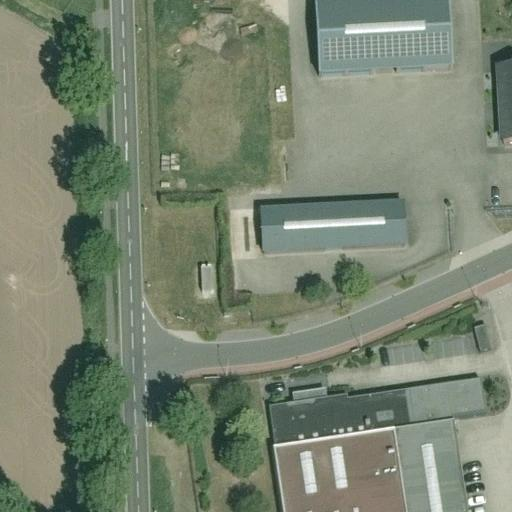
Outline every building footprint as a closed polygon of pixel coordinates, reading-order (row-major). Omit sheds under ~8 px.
[(422,0),(310,6),(313,81),(446,74),(441,0),(422,0)] [(511,72),(498,74),(503,151),(511,150),(511,72)] [(258,215),(260,261),(404,255),(402,209),(258,215)] [(487,348),(482,329),(472,332),(477,351),(487,348)] [(263,413),(277,511),(461,511),(450,429),(483,424),(478,384),(263,413)]
